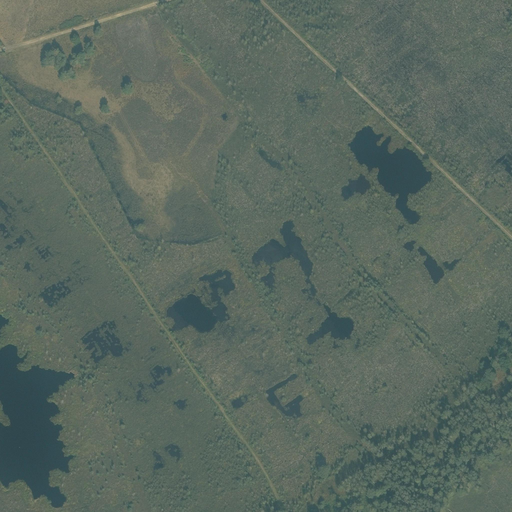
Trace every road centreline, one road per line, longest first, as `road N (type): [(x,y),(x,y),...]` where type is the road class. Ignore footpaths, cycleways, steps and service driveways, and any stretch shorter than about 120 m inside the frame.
road 1 (track): [(280,511),(242,436),(0,85)]
road 2 (track): [(511,238),(260,0)]
road 3 (track): [(376,460),(333,412),(210,205)]
road 4 (track): [(149,511),(93,374),(0,258)]
road 5 (track): [(468,388),(365,283),(318,210)]
road 6 (track): [(0,50),(169,0)]
